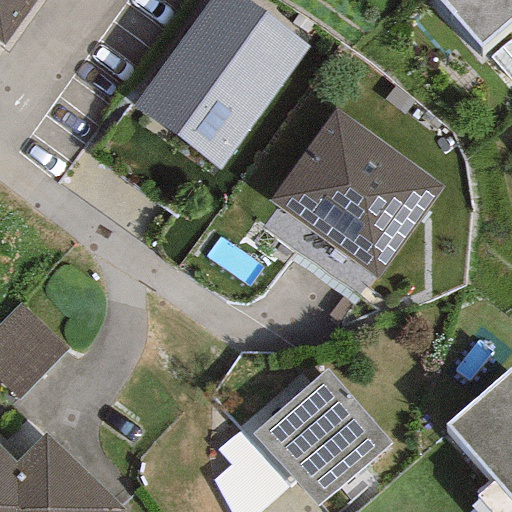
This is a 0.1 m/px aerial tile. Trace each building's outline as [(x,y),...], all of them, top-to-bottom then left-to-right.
[(0,0),(0,43),(2,45),(34,0),(0,0)] [(219,171),(308,48),(240,0),(208,0),(130,107),(219,171)] [(511,20),(511,0),(438,0),(479,48),(511,20)] [(375,280),(442,188),(335,110),(267,202),(375,280)] [(66,347),(18,301),(0,320),(0,380),(17,397),(66,347)] [(316,509),(390,444),(325,370),(251,435),(316,509)] [(511,511),(511,372),(510,370),(446,425),(493,480),(475,495),(490,511),(511,511)] [(118,511),(122,509),(44,433),(16,461),(0,445),(0,511),(118,511)]
